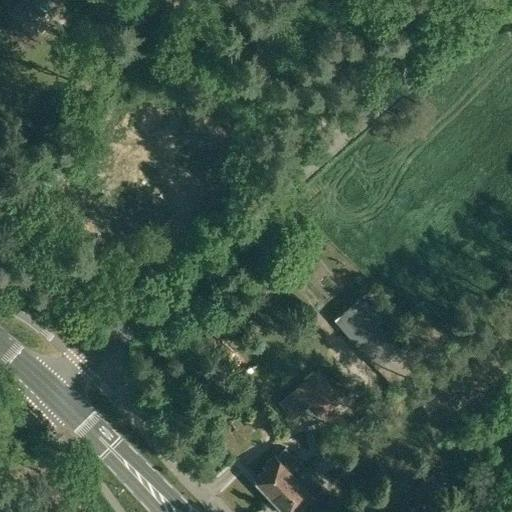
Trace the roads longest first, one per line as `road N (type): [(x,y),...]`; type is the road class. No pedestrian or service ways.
road 1 (unclassified): [(100,352),(501,0)]
road 2 (unclassified): [(220,511),(149,439),(137,400),(100,352)]
road 3 (secondary): [(168,511),(53,390)]
